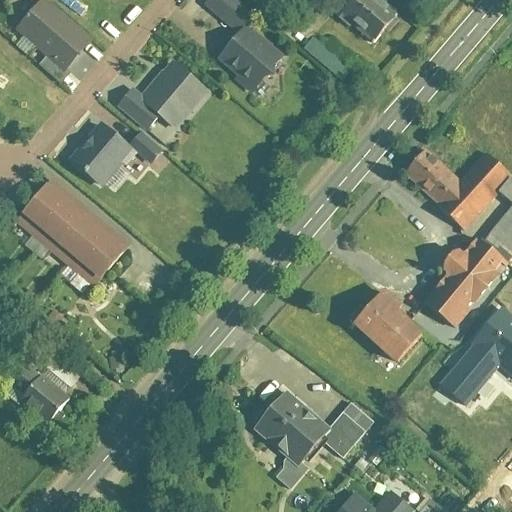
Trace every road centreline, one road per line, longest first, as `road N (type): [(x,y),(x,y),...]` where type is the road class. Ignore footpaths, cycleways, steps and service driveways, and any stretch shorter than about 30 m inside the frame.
road 1 (secondary): [(83,483),(499,0)]
road 2 (residential): [(0,179),(165,0)]
